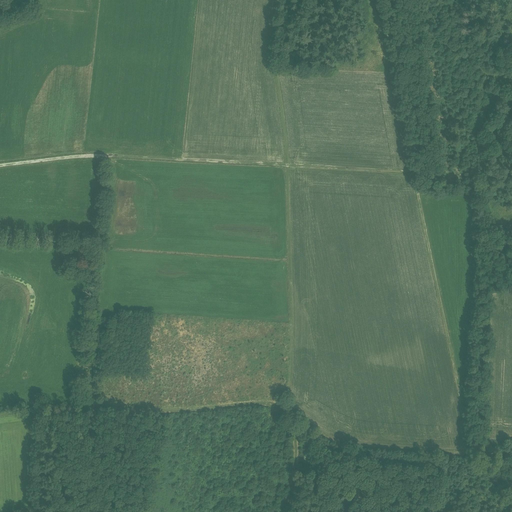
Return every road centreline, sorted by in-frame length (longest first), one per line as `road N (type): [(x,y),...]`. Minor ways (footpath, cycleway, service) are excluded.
road 1 (track): [(0,416),(283,404),(295,347),(285,167),(415,172),(382,0)]
road 2 (track): [(415,172),(472,451),(511,453)]
road 3 (track): [(284,511),(293,447),(283,404),(334,440),(472,451)]
road 4 (track): [(285,167),(274,67),(284,0)]
